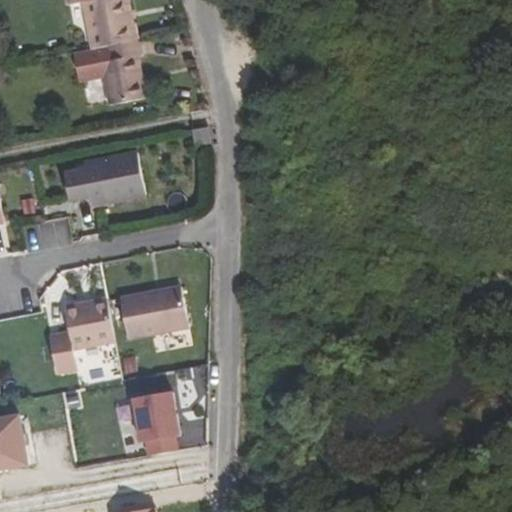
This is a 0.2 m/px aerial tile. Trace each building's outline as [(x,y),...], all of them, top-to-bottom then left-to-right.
[(84,3),(93,50),(139,42),(136,24),(135,24),(130,0),(66,0),(67,6),(84,3)] [(105,80),(111,107),(147,100),(139,58),(143,57),(140,41),(139,42),(93,50),(74,54),(82,85),(105,80)] [(213,145),(210,127),(193,130),(196,148),(213,145)] [(87,170),(65,174),(71,202),(92,198),(94,207),(147,196),(138,153),(85,164),(87,170)] [(65,224),(40,225),(41,246),(66,244),(65,224)] [(130,340),(190,329),(182,287),(122,299),(130,340)] [(80,372),(75,350),(116,342),(108,300),(67,308),(72,333),(51,337),(59,376),(80,372)] [(102,347),(80,350),(81,363),(104,360),(102,347)] [(177,438),(182,437),(175,393),(135,399),(143,443),(148,443),(150,457),(180,452),(177,438)] [(0,471),(31,466),(27,447),(25,435),(22,417),(0,420),(0,471)]
